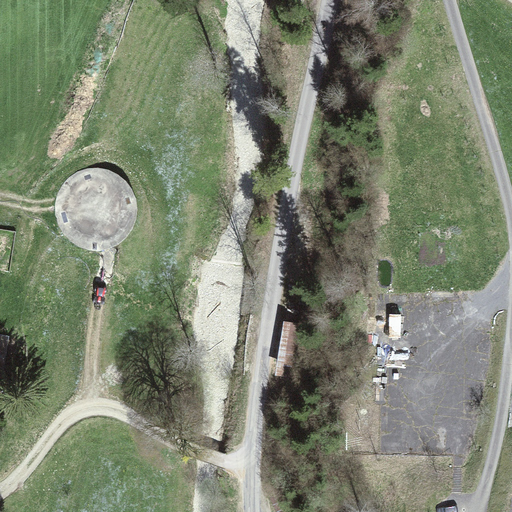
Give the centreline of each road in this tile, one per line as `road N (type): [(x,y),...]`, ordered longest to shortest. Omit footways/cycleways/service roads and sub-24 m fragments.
road 1 (unclassified): [(251,511),(257,400),(316,0)]
road 2 (track): [(251,471),(95,405),(73,412),(0,492)]
road 3 (track): [(449,0),(511,216)]
road 4 (track): [(511,330),(477,507)]
road 5 (track): [(95,405),(92,327),(103,264)]
